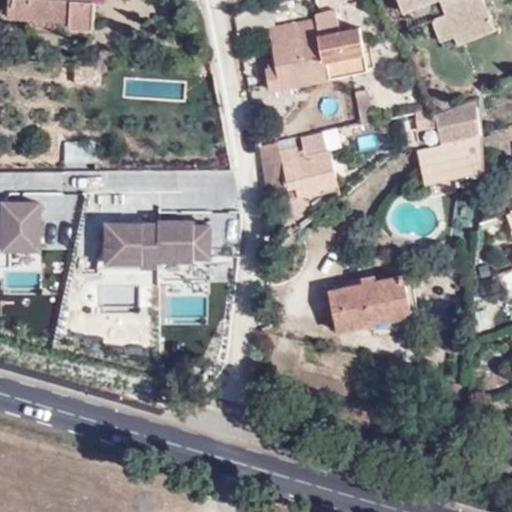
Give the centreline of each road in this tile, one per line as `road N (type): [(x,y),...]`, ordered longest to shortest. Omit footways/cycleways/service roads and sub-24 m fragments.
road 1 (residential): [(217,0),(258,231),(217,455)]
road 2 (primary): [(0,390),(217,455)]
road 3 (primary): [(217,455),(411,511)]
